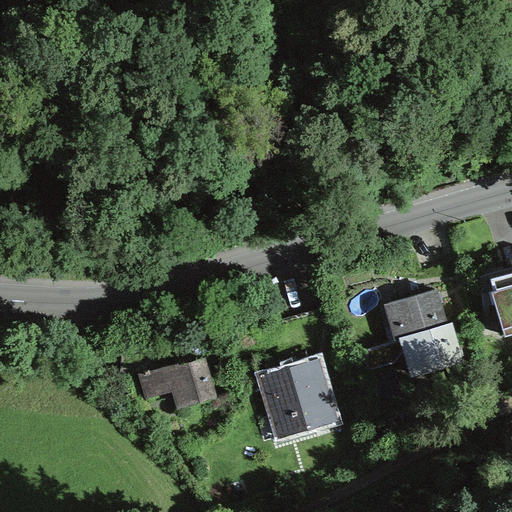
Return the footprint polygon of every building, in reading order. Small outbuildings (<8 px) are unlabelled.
[(511,266),(490,272),(494,287),(491,288),(505,334),(511,331),(511,266)] [(445,325),(435,289),(389,303),(389,304),(393,303),(398,320),(403,337),(407,336),(445,325)] [(462,360),(451,323),(445,325),(407,336),(412,354),(416,370),(414,371),(415,373),(462,360)] [(177,364),(176,362),(166,365),(151,370),(150,367),(143,369),(149,396),(181,386),(187,404),(214,396),(202,357),(177,364)] [(279,368),(269,371),(287,434),(330,421),(324,399),(329,398),(317,357),(279,368)]
